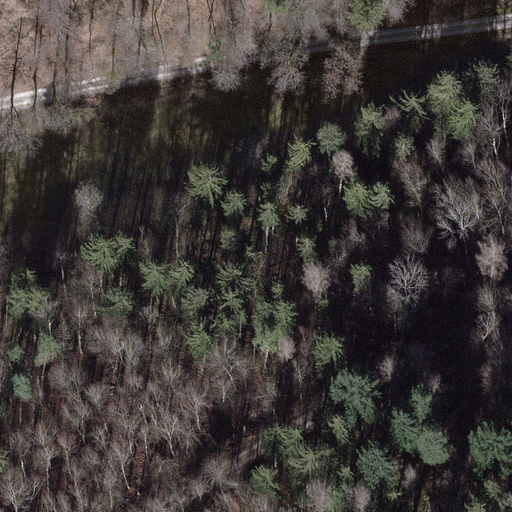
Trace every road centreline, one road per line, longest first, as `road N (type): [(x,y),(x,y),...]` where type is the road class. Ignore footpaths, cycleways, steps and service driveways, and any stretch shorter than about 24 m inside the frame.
road 1 (track): [(511,20),(0,103)]
road 2 (track): [(159,511),(511,307)]
